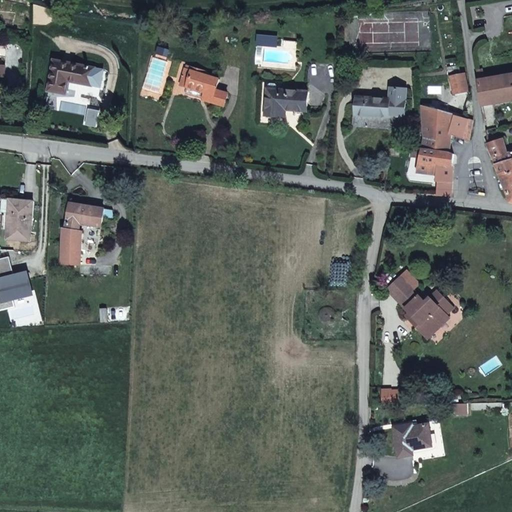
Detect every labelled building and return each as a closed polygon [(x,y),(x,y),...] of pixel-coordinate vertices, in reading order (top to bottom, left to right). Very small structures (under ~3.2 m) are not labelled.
[(272,37),(258,35),(257,45),(271,47),(272,37)] [(95,68),(55,60),(49,91),(66,94),(68,81),(92,85),(95,68)] [(210,72),(188,65),(187,69),(209,76),(210,72)] [(461,74),(459,65),(448,67),(450,76),(461,74)] [(209,76),(187,69),(184,77),(190,79),(188,87),(206,92),(204,99),(225,105),(228,94),(218,91),(216,90),(220,79),(209,76)] [(469,91),(465,73),(461,74),(450,76),(454,94),(469,91)] [(511,74),(478,80),(482,105),(511,99),(511,74)] [(190,79),(184,77),(182,85),(188,87),(190,79)] [(390,99),(357,97),(356,115),(389,117),(389,115),(405,116),(407,89),(391,88),(390,99)] [(309,92),(268,89),(266,116),(286,117),(286,109),(307,111),(309,92)] [(467,107),(450,102),(447,113),(423,106),(425,139),(422,148),(450,152),(451,133),(465,139),(469,141),(471,131),(470,131),(470,129),(472,130),(474,120),(464,118),(467,107)] [(507,154),(503,138),(488,143),(494,156),(507,154)] [(451,197),(454,155),(450,152),(422,148),(410,148),(411,156),(421,157),(417,173),(430,174),(429,181),(436,182),(436,181),(443,182),(442,196),(451,197)] [(511,202),(511,153),(510,153),(507,154),(494,156),(497,163),(511,202)] [(31,240),(34,201),(15,199),(14,213),(9,213),(8,239),(31,240)] [(67,228),(67,229),(79,231),(79,230),(81,223),(102,227),(105,209),(71,203),(67,228)] [(67,229),(67,228),(64,227),(62,263),(81,264),(83,231),(79,230),(79,231),(67,229)] [(450,303),(438,290),(426,302),(402,277),(388,289),(410,312),(421,323),(418,326),(429,338),(450,317),(448,314),(443,310),(450,303)] [(455,308),(450,303),(443,310),(448,314),(455,308)] [(336,310),(334,309),(332,307),(330,307),(328,306),(326,307),(324,307),(322,309),(321,310),(320,312),(320,314),(320,316),(320,319),(321,321),(323,322),(325,323),(327,324),(329,324),(331,323),(333,322),(335,321),(336,319),(337,317),(337,315),(336,312),(336,310)] [(421,323),(410,312),(407,315),(418,326),(421,323)] [(473,403),(451,404),(451,409),(456,409),(456,414),(474,413),(473,403)] [(429,424),(413,427),(413,424),(395,427),(400,456),(413,454),(413,448),(432,445),(429,424)]
